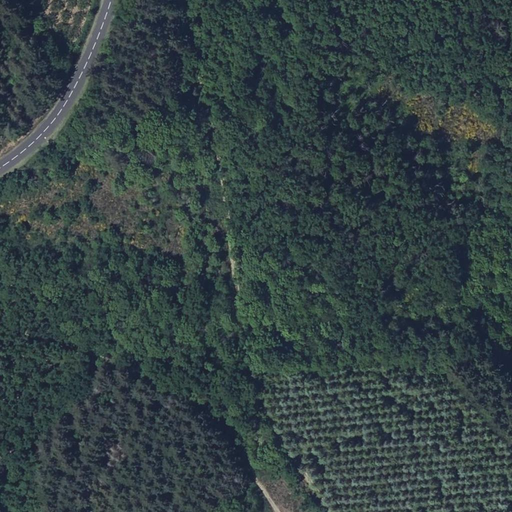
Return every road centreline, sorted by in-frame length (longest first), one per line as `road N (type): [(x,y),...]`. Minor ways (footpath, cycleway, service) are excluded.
road 1 (track): [(332,511),(290,455),(239,328),(228,226)]
road 2 (secondary): [(0,168),(59,114),(112,0)]
